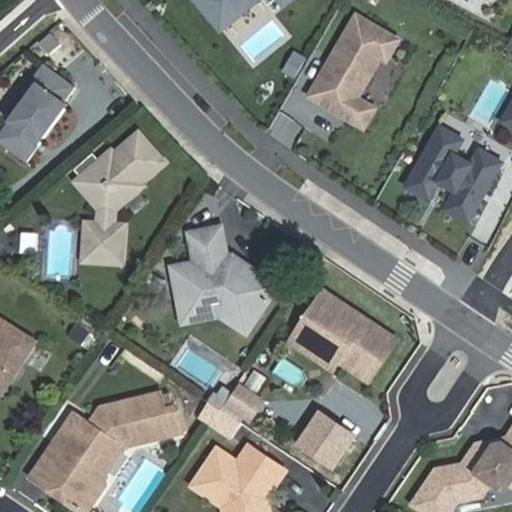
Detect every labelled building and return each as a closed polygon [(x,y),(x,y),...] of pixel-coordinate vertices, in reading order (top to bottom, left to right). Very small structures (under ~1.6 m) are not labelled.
[(231,0),(241,11),(255,0),(282,0),(284,2),(286,0),(231,0)] [(358,15),(312,95),(355,119),(366,101),(359,97),(383,55),(388,58),(399,38),(358,15)] [(38,83),(0,135),(0,141),(28,161),(69,105),(65,102),(76,87),(45,64),(33,80),(38,83)] [(366,101),(355,119),(366,126),(377,107),(366,101)] [(441,124),(407,184),(430,197),(441,179),(457,189),(447,207),(470,220),(504,160),(481,147),(472,162),(456,153),(464,138),(441,124)] [(94,153),(76,169),(85,181),(81,185),(102,209),(100,224),(88,223),(85,261),(123,265),(126,226),(116,225),(117,210),(141,190),(138,187),(166,163),(140,133),(104,164),(94,153)] [(442,243),(455,227),(435,210),(421,226),(442,243)] [(223,227),(191,233),(194,250),(202,255),(197,263),(174,268),(183,311),(235,301),(259,318),(280,288),(251,267),(244,269),(236,263),(235,255),(229,256),(223,227)] [(292,342),(311,355),(320,341),(324,341),(351,358),(346,366),(371,382),(398,342),(325,293),(292,342)] [(183,311),(185,324),(222,317),(247,335),(259,318),(235,301),(183,311)] [(0,318),(0,374),(9,373),(19,358),(24,361),(36,342),(0,318)] [(320,341),(311,355),(334,370),(340,361),(346,366),(351,358),(324,341),(320,341)] [(0,391),(3,394),(24,361),(19,358),(9,373),(0,374),(0,391)] [(216,394),(210,401),(222,409),(233,393),(224,388),(219,396),(216,394)] [(57,442),(33,477),(76,506),(86,491),(92,490),(98,481),(96,467),(113,441),(120,441),(127,446),(184,431),(178,407),(166,410),(162,393),(103,408),(93,422),(85,417),(72,437),(73,444),(69,450),(57,442)] [(201,415),(212,423),(222,409),(210,401),(201,415)] [(222,409),(212,423),(234,437),(243,423),(222,409)] [(77,411),(57,442),(69,450),(73,444),(72,437),(85,417),(77,411)] [(355,437),(321,414),(301,444),(335,467),(355,437)] [(437,469),(413,505),(422,511),(453,511),(460,503),(484,499),(493,486),(499,490),(511,487),(511,432),(505,443),(500,439),(496,444),(483,447),(478,443),(464,464),(437,469)] [(106,476),(127,446),(120,441),(113,441),(96,467),(98,481),(92,490),(86,491),(76,506),(85,511),(87,511),(107,483),(106,476)] [(250,446),(239,463),(242,465),(253,448),(250,446)] [(219,449),(194,486),(225,506),(225,511),(264,511),(263,511),(261,501),(268,499),(268,498),(287,471),(253,448),(242,465),(239,463),(219,449)] [(270,511),(268,499),(261,501),(263,511),(264,511),(270,511)]
